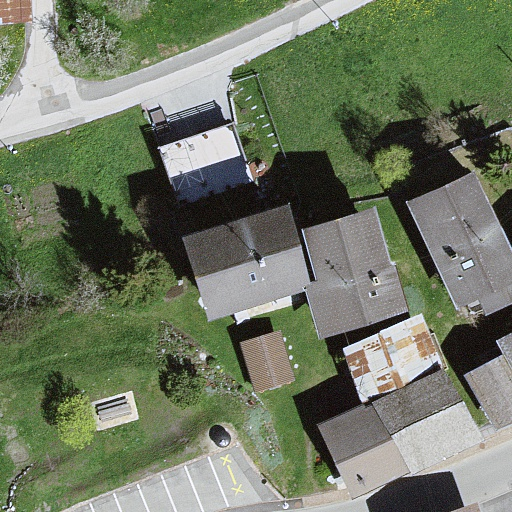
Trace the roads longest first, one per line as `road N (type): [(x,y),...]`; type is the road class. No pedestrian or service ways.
road 1 (residential): [(37,117),(233,48),(337,0)]
road 2 (tertiary): [(511,466),(380,511)]
